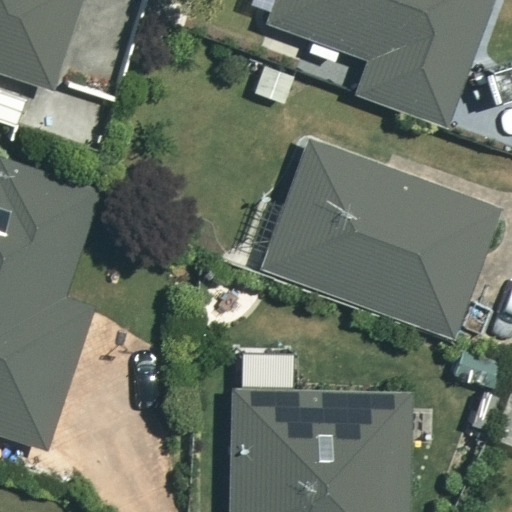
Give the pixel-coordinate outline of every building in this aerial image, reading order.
[(0,0),(0,72),(47,88),(75,0),(0,0)] [(489,0),(252,0),(247,15),(368,59),(356,91),(445,123),(489,0)] [(494,209),(304,143),(262,268),(452,333),(494,209)] [(94,201),(0,168),(0,432),(41,446),(90,304),(62,294),(94,201)] [(404,511),(406,390),(231,387),(228,511),(404,511)]
